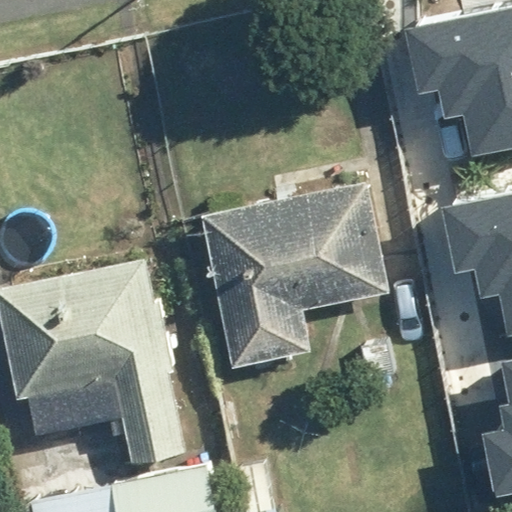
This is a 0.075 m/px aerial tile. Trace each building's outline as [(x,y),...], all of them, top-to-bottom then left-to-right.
[(511,134),(511,0),(405,0),(420,94),(487,83),(496,137),(511,134)] [(511,159),(443,174),(457,243),(479,239),(485,268),(511,262),(511,159)] [(373,173),(212,205),(242,360),(316,346),(308,304),(395,287),(373,173)] [(194,446),(153,248),(7,278),(30,390),(114,372),(132,458),(194,446)] [(511,470),(511,397),(497,401),(511,470)] [(223,511),(212,460),(34,496),(37,511),(223,511)]
